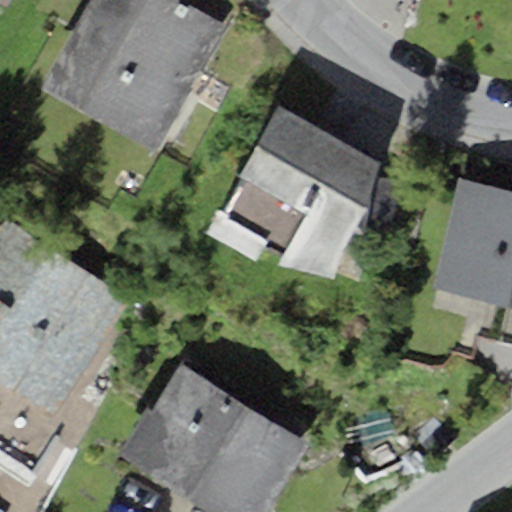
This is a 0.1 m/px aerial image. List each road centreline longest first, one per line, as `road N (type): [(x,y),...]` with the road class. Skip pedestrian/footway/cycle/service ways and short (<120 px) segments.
road 1 (residential): [(511,117),(438,103),(348,55),(292,0)]
road 2 (residential): [(410,511),(511,443)]
